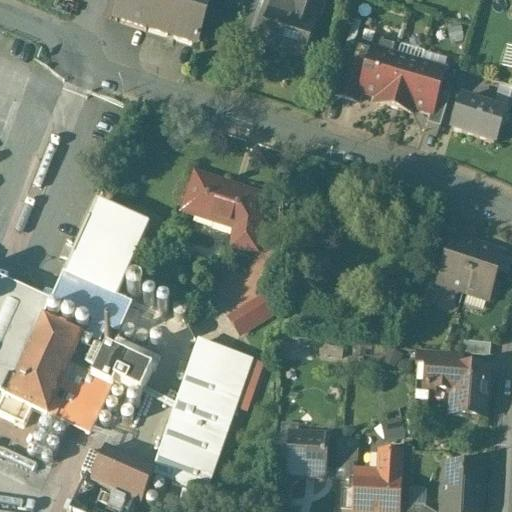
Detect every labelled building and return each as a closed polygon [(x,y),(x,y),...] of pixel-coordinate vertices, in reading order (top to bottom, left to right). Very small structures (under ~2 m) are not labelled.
[(122,0),(115,23),(116,23),(117,21),(145,30),(144,32),(146,33),(146,31),(156,0),(122,0)] [(156,0),(146,31),(194,46),(208,0),(156,0)] [(216,0),(250,12),(253,0),(216,0)] [(323,0),(273,0),(257,48),(303,63),(315,29),(314,29),(323,0)] [(396,59),(372,52),(367,70),(368,70),(361,94),(378,99),(376,105),(382,107),(396,59)] [(419,66),(396,59),(382,107),(405,113),(419,66)] [(367,70),(342,63),(332,97),(358,104),(361,94),(368,70),(367,70)] [(443,73),(419,66),(405,113),(411,115),(413,110),(430,115),(431,115),(437,94),(443,73)] [(437,94),(431,115),(430,115),(427,125),(439,128),(448,97),(437,94)] [(499,112),(462,100),(451,132),(494,146),(500,128),(494,126),(498,113),(499,113),(499,112)] [(263,199),(194,176),(182,214),(234,231),(231,250),(255,253),(263,199)] [(147,228),(96,205),(63,278),(114,301),(147,228)] [(478,248),(453,240),(438,286),(463,294),(478,248)] [(503,256),(478,248),(463,294),(487,302),(503,256)] [(305,253),(302,275),(329,278),(332,256),(305,253)] [(141,300),(142,297),(141,294),(140,292),(137,290),(134,289),(131,290),(129,292),(127,294),(127,297),(128,300),(129,302),(132,304),(135,304),(137,304),(140,302),(141,300)] [(156,306),(156,303),(156,300),(154,298),(151,296),(149,296),(146,297),(143,298),(142,301),(141,304),(142,306),(144,309),(146,310),(149,311),(152,310),(154,309),(156,306)] [(260,300),(229,320),(240,337),(270,317),(260,300)] [(170,313),(171,310),(170,307),(168,304),(166,303),(163,302),(160,303),(158,305),(156,307),(156,310),(156,313),(158,315),(160,317),(163,317),(166,317),(168,315),(170,313)] [(60,320),(61,317),(60,315),(59,312),(56,311),(54,310),(51,311),(49,313),(47,315),(47,318),(48,320),(49,322),(51,324),(54,324),(57,324),(59,322),(60,320)] [(75,326),(75,323),(74,321),(73,319),(71,317),(68,317),(65,317),(63,319),(62,321),(61,324),(62,326),(63,329),(66,330),(68,331),(71,330),(73,328),(75,326)] [(83,340),(43,322),(15,385),(9,382),(2,398),(3,399),(0,406),(0,417),(23,429),(31,412),(66,428),(67,425),(89,436),(113,385),(140,398),(151,374),(124,361),(125,360),(138,365),(145,349),(118,338),(112,353),(83,340)] [(89,332),(89,330),(89,327),(87,325),(85,324),(82,323),(80,324),(77,325),(76,327),(75,330),(76,333),(78,335),(80,336),(82,337),(85,336),(87,335),(89,332)] [(103,340),(103,342),(103,343),(104,345),(106,346),(107,346),(109,346),(110,345),(111,343),(112,341),(111,340),(110,338),(109,338),(107,337),(105,338),(104,339),(103,340)] [(199,345),(155,473),(156,474),(154,479),(204,496),(250,363),(199,345)] [(461,357),(416,352),(414,368),(416,368),(453,370),(453,369),(460,370),(461,357)] [(258,382),(265,364),(254,360),(248,379),(258,382)] [(453,369),(453,370),(416,368),(414,410),(423,411),(427,407),(428,391),(451,393),(449,417),(485,420),(488,372),(460,370),(453,369)] [(111,395),(111,397),(112,399),(113,401),(115,403),(117,403),(119,402),(121,401),(123,399),(123,397),(122,395),(121,393),(119,391),(117,391),(115,392),(113,393),(111,395)] [(140,408),(140,406),(140,403),(138,401),(136,399),(133,399),(131,399),(128,401),(127,403),(126,406),(127,409),(128,411),(131,412),(133,413),(136,412),(138,411),(140,408)] [(117,411),(117,408),(117,406),(115,404),(114,403),(111,403),(109,403),(107,404),(106,406),(105,409),(106,411),(107,413),(109,414),(112,414),(114,414),(116,413),(117,411)] [(133,421),(134,419),(133,416),(132,414),(129,413),(127,412),(124,413),(122,414),(121,416),(121,419),(121,421),(123,423),(125,425),(127,425),(130,425),(132,423),(133,421)] [(110,425),(110,423),(110,421),(109,419),(107,418),(104,417),(102,418),(100,419),(99,421),(99,423),(99,425),(100,427),(102,429),(105,429),(107,429),(109,427),(110,425)] [(51,431),(51,429),(51,426),(49,424),(47,423),(45,423),(42,423),(41,424),(39,426),(39,429),(39,431),(41,433),(43,434),(45,435),(47,434),(49,433),(51,431)] [(52,432),(51,435),(52,437),(54,439),(56,440),(58,441),(60,440),(62,439),(64,437),(64,435),(64,432),(62,430),(60,429),(58,428),(55,429),(53,430),(52,432)] [(327,437),(297,435),(296,446),(288,446),(287,463),(286,478),(291,479),(324,481),(327,437)] [(155,473),(104,451),(90,484),(141,506),(154,479),(156,474),(155,473)] [(358,453),(338,453),(336,481),(349,481),(349,480),(353,481),(354,464),(357,464),(358,453)] [(400,455),(380,454),(379,482),(398,483),(400,455)] [(287,463),(274,463),(272,499),(289,500),(291,479),(286,478),(287,463)] [(479,511),(482,469),(444,467),(442,510),(446,510),(445,511),(479,511)] [(349,494),(342,494),(341,511),(353,511),(355,481),(353,481),(349,480),(349,481),(349,494)] [(379,482),(355,480),(355,481),(353,511),(397,511),(399,483),(398,483),(379,482)] [(164,492),(164,490),(163,488),(162,486),(160,485),(158,484),(156,485),(154,486),(152,488),(152,490),(152,493),(154,495),(156,496),(158,496),(160,496),(162,494),(164,492)] [(146,502),(145,504),(146,507),(147,509),(149,510),(152,510),(154,510),(156,508),(157,506),(158,504),(157,502),(156,500),(154,499),(152,498),(149,499),(147,500),(146,502)]
